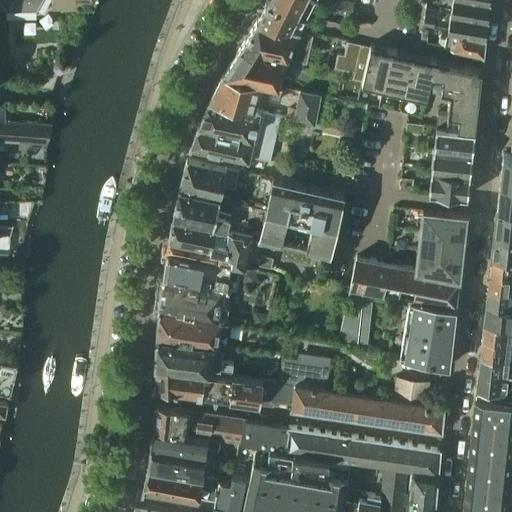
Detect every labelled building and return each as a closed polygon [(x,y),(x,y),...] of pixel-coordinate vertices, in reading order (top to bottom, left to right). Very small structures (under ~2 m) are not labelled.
[(0,0),(0,1),(6,10),(36,10),(41,0),(51,0),(52,4),(76,4),(75,0),(0,0)] [(291,9),(273,0),(268,0),(266,3),(265,5),(266,5),(265,6),(259,18),(298,28),(305,15),(290,12),(291,9)] [(306,14),(313,0),(273,0),(291,9),(290,12),(305,15),(306,14)] [(352,10),(353,1),(344,0),(336,0),(333,6),(352,10)] [(489,0),(442,0),(453,2),(452,11),(487,18),(489,7),(490,7),(491,2),(490,1),(489,0)] [(485,37),(487,24),(488,24),(489,19),(488,19),(489,18),(487,18),(452,11),(449,29),(485,37)] [(437,16),(426,14),(424,24),(435,26),(437,16)] [(259,18),(241,46),(288,56),(304,60),(311,31),(298,28),(259,18)] [(483,54),(485,37),(449,29),(446,45),(482,54),(483,54)] [(355,68),(360,43),(336,38),(330,63),(355,68)] [(383,86),(391,49),(370,43),(361,81),(383,86)] [(363,73),(369,45),(361,44),(355,71),(363,73)] [(279,85),(288,56),(241,46),(223,74),(279,85)] [(405,91),(413,54),(391,49),(383,86),(405,91)] [(428,86),(434,58),(413,54),(405,91),(426,96),(428,86)] [(449,90),(456,63),(434,58),(428,86),(449,90)] [(475,128),(481,69),(456,63),(449,90),(447,113),(437,112),(436,124),(475,128)] [(282,85),(279,85),(223,74),(209,100),(261,111),(263,111),(267,98),(278,100),(282,85)] [(303,88),(295,118),(315,123),(322,93),(303,88)] [(257,130),(261,111),(209,100),(191,147),(250,159),(251,155),(263,157),(268,133),(257,130)] [(51,124),(51,123),(18,119),(0,120),(0,140),(19,141),(47,144),(52,124),(51,124)] [(407,122),(406,132),(422,134),(423,124),(407,122)] [(472,151),(475,128),(436,124),(433,146),(472,151)] [(470,172),(472,151),(433,146),(431,168),(470,172)] [(511,153),(503,152),(498,203),(511,205),(511,153)] [(235,187),(239,169),(239,168),(187,157),(180,185),(221,194),(223,184),(235,187)] [(467,195),(470,172),(431,168),(429,191),(467,195)] [(343,193),(273,176),(266,204),(260,235),(264,236),(330,251),(343,193)] [(260,235),(266,204),(221,194),(180,185),(173,215),(260,235)] [(11,188),(0,188),(0,201),(11,201),(11,188)] [(511,205),(498,203),(498,204),(497,204),(495,224),(503,225),(503,220),(511,221),(511,205)] [(463,233),(465,215),(466,213),(423,209),(420,229),(463,234),(463,233)] [(173,215),(169,239),(170,239),(170,240),(216,250),(232,253),(230,261),(246,265),(246,264),(257,266),(270,269),(272,260),(259,257),(264,236),(260,235),(173,215)] [(511,221),(503,220),(503,225),(495,224),(492,254),(511,256),(511,221)] [(461,252),(463,235),(463,234),(420,229),(418,249),(461,254),(461,252)] [(0,251),(9,252),(10,233),(0,232),(0,251)] [(214,260),(216,250),(170,240),(167,258),(189,263),(190,261),(193,261),(194,257),(214,261),(214,260)] [(459,272),(461,254),(418,249),(415,266),(459,275),(459,272)] [(511,256),(492,254),(490,271),(511,274),(511,256)] [(455,306),(458,279),(458,276),(459,276),(459,275),(415,266),(415,267),(388,262),(355,256),(349,284),(348,287),(409,299),(455,307),(455,306)] [(231,264),(214,260),(214,261),(194,257),(193,261),(190,261),(189,263),(167,258),(164,277),(223,288),(227,289),(231,264)] [(511,274),(490,271),(488,288),(511,291),(511,274)] [(218,318),(223,288),(164,277),(159,308),(218,318)] [(511,291),(488,288),(486,305),(511,307),(511,291)] [(367,345),(372,298),(362,297),(357,343),(367,345)] [(448,366),(455,307),(409,299),(400,355),(421,361),(447,365),(447,366),(448,366)] [(511,307),(486,305),(484,321),(511,324),(511,307)] [(221,319),(218,318),(159,308),(157,336),(217,346),(221,319)] [(484,322),(482,338),(511,342),(511,324),(484,321),(484,322)] [(21,345),(22,332),(0,330),(0,361),(18,364),(21,345)] [(223,347),(217,346),(157,336),(156,364),(157,366),(197,371),(232,375),(233,362),(221,360),(223,347)] [(509,359),(511,342),(482,338),(481,355),(509,359)] [(481,355),(479,371),(507,374),(511,375),(511,359),(509,359),(481,355)] [(282,357),(279,381),(295,383),(324,388),(328,364),(282,357)] [(14,381),(18,364),(0,361),(0,392),(8,394),(14,381)] [(194,393),(197,371),(157,366),(157,388),(194,393)] [(292,401),(295,383),(279,381),(232,375),(197,371),(194,393),(261,403),(261,401),(271,400),(271,398),(292,401)] [(511,375),(507,374),(479,371),(477,389),(505,393),(506,385),(511,385),(511,375)] [(396,375),(393,397),(427,402),(430,379),(396,375)] [(369,394),(324,388),(295,383),(292,401),(292,407),(366,418),(369,394)] [(441,428),(444,404),(427,402),(393,397),(369,394),(366,418),(390,421),(441,428)] [(510,511),(511,501),(511,403),(475,399),(463,511),(510,511)] [(240,442),(244,417),(156,403),(153,428),(220,439),(240,442)] [(284,449),(288,423),(244,417),(240,442),(255,444),(274,447),(284,449)] [(333,456),(337,431),(288,423),(284,449),(290,450),(311,453),(333,456)] [(219,448),(220,439),(153,428),(151,447),(205,456),(207,446),(219,448)] [(370,461),(373,437),(337,431),(333,456),(351,459),(370,461)] [(438,471),(440,447),(373,437),(370,461),(384,464),(406,467),(412,468),(438,471)] [(264,510),(274,447),(255,444),(249,471),(248,476),(242,506),(264,510)] [(202,476),(205,456),(151,447),(149,465),(148,467),(202,476)] [(277,511),(280,511),(290,450),(284,449),(274,447),(264,510),(277,511)] [(302,511),(311,453),(290,450),(280,511),(302,511)] [(351,459),(333,456),(311,453),(302,511),(356,511),(358,499),(345,498),(351,459)] [(401,511),(406,467),(384,464),(380,495),(380,494),(378,511),(401,511)] [(216,490),(219,478),(202,476),(148,467),(143,488),(199,498),(200,487),(216,490)] [(435,496),(438,471),(412,468),(409,493),(408,493),(407,501),(434,504),(434,498),(436,498),(436,496),(435,496)] [(214,501),(242,506),(248,476),(231,473),(230,480),(219,478),(216,490),(214,501)] [(378,511),(380,494),(380,495),(368,493),(367,497),(359,496),(358,499),(356,511),(378,511)] [(434,511),(435,511),(433,511),(434,504),(407,501),(405,511),(434,511)]
